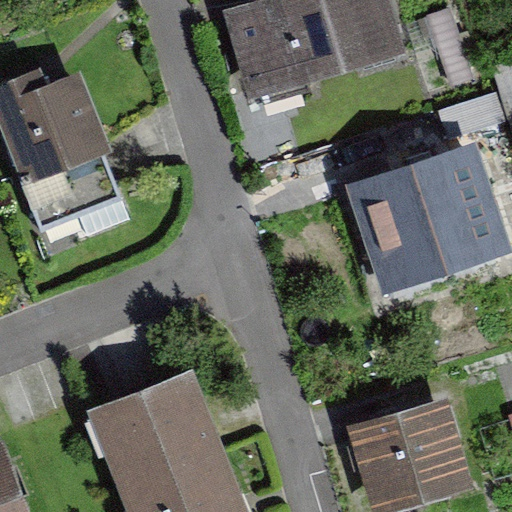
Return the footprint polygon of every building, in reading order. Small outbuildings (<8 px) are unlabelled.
[(375,0),(274,0),(217,17),(241,100),(392,57),(375,0)] [(219,0),(224,13),(264,0),(219,0)] [(69,82),(0,107),(0,146),(33,233),(115,202),(69,82)] [(436,165),(332,198),(364,298),(468,265),(436,165)] [(239,511),(188,377),(78,419),(113,511),(239,511)] [(437,404),(339,434),(362,511),(410,511),(464,496),(437,404)] [(0,511),(14,511),(0,474),(0,511)]
